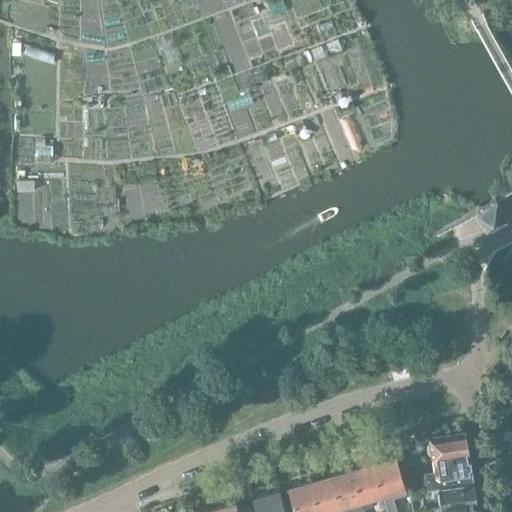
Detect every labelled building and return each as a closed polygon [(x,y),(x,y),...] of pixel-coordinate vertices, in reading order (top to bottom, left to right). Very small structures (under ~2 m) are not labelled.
[(282,0),(269,0),(254,6),(259,17),(286,7),(282,0)] [(506,217),(496,198),(476,210),(486,228),(506,217)] [(431,460),(432,460),(434,470),(425,471),(427,489),(436,487),(474,482),(468,453),(464,431),(428,437),(428,443),(426,446),(427,452),(430,454),(431,460)] [(395,456),(374,462),(384,494),(405,488),(395,456)] [(374,462),(353,468),(361,501),(384,494),(374,462)] [(341,506),(361,501),(353,468),(331,474),(341,506)] [(331,474),(310,480),(319,511),(328,511),(328,510),(341,506),(331,474)] [(289,487),(294,506),(295,511),(319,511),(310,480),(289,487)] [(436,487),(440,511),(479,511),(478,502),(477,502),(474,482),(436,487)] [(295,511),(294,506),(284,509),(278,490),(253,497),(257,511),(295,511)] [(214,511),(249,511),(248,507),(237,510),(235,502),(214,508),(214,511)]
